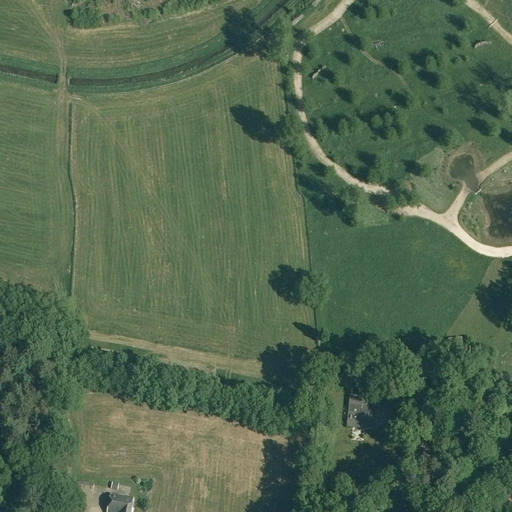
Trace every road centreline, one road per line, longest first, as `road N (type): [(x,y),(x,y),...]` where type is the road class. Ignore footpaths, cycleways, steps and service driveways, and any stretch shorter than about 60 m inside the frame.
road 1 (track): [(89,0),(63,18),(65,365),(48,511)]
road 2 (unknown): [(271,0),(213,43),(149,67),(94,73),(0,57)]
